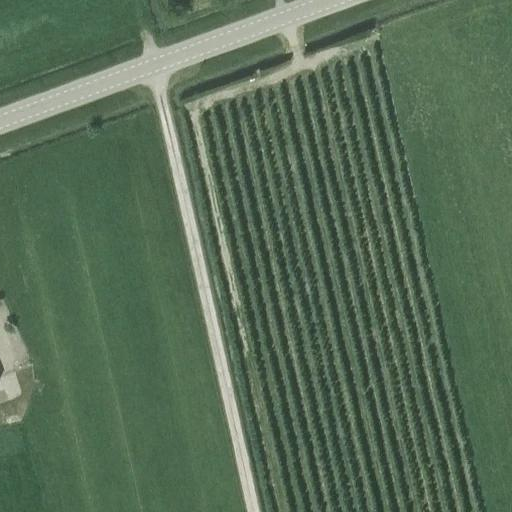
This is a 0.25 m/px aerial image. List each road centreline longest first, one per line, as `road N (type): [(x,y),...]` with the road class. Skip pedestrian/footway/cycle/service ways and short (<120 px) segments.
road 1 (track): [(151,68),(250,511)]
road 2 (tertiary): [(332,0),(0,123)]
